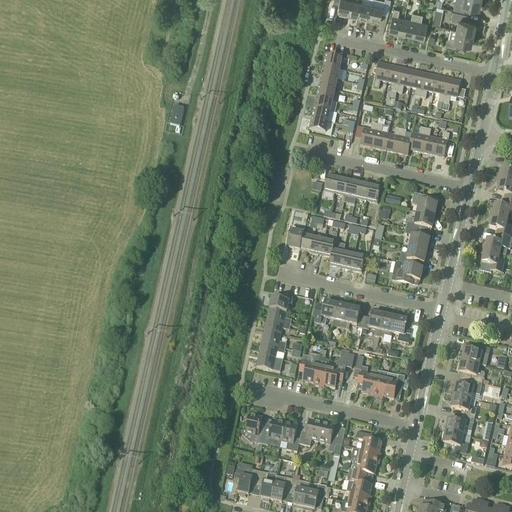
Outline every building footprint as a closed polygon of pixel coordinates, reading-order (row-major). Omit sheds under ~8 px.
[(339,0),(337,14),(344,16),(348,16),(351,0),(339,0)] [(351,0),(348,16),(355,18),(358,19),(362,3),(362,0),(351,0)] [(383,8),(382,14),(388,15),(390,5),(391,0),(389,0),(384,0),(383,8)] [(481,0),(455,0),(453,10),(466,13),(467,7),(480,10),(481,0)] [(362,3),(358,19),(369,21),(372,5),(363,3),(362,3)] [(372,5),(369,21),(380,24),(382,14),(383,8),(372,5)] [(388,33),(401,36),(404,20),(398,18),(399,11),(394,9),(388,33)] [(181,20),(189,21),(189,11),(181,10),(181,20)] [(456,31),(474,35),(476,24),(464,21),(465,15),(453,13),(451,19),(459,20),(456,31)] [(401,36),(413,38),(418,15),(412,14),(410,21),(404,20),(401,36)] [(418,15),(413,38),(424,41),(428,25),(421,23),(423,16),(418,15)] [(474,35),(456,31),(453,30),(450,39),(448,41),(447,40),(445,47),(458,50),(459,44),(471,47),(474,35)] [(323,68),(339,72),(342,61),(326,57),(323,68)] [(387,84),(391,67),(378,65),(373,89),(379,90),(380,83),(387,84)] [(391,67),(387,84),(393,85),(390,99),(395,100),(397,94),(402,70),(391,67)] [(321,78),(337,81),(339,72),(323,68),(321,78)] [(402,70),(397,94),(402,95),(404,88),(410,89),(414,73),(402,70)] [(414,73),(410,89),(416,90),(415,98),(420,99),(425,75),(414,73)] [(434,94),(438,78),(425,75),(420,99),(425,100),(427,93),(434,94)] [(319,89),(334,92),(337,81),(321,78),(319,89)] [(438,78),(434,94),(440,96),(438,103),(444,104),(449,80),(438,78)] [(449,80),(444,104),(449,106),(451,98),(457,100),(461,83),(449,80)] [(316,99),(332,103),(334,92),(319,89),(316,99)] [(332,103),(316,99),(314,110),(330,114),(332,103)] [(179,128),(180,128),(184,110),(183,110),(174,108),(170,126),(179,128)] [(311,120),(327,124),(330,114),(314,110),(311,120)] [(327,124),(311,120),(309,131),(325,135),(327,124)] [(326,134),(334,136),(336,124),(329,122),(326,134)] [(361,143),(360,147),(372,149),(377,126),(372,125),(370,132),(364,130),(362,135),(361,143)] [(377,126),(372,149),(384,152),(387,136),(382,134),(383,127),(377,126)] [(411,141),(409,151),(420,154),(426,130),(421,129),(419,137),(412,135),(411,141)] [(387,136),(384,152),(396,154),(401,131),(396,130),(394,137),(387,136)] [(426,130),(420,154),(432,157),(436,140),(429,139),(431,131),(426,130)] [(401,131),(396,154),(407,157),(409,151),(411,141),(405,139),(406,134),(406,132),(401,131)] [(436,140),(432,157),(444,159),(446,151),(448,141),(450,136),(444,134),(442,142),(436,140)] [(499,177),(498,182),(511,184),(511,166),(508,165),(507,171),(503,170),(501,177),(499,177)] [(324,193),(335,195),(338,179),(327,177),(324,193)] [(338,179),(335,195),(345,198),(348,182),(338,179)] [(345,198),(355,200),(359,184),(348,182),(345,198)] [(511,184),(498,182),(497,187),(499,187),(497,194),(505,196),(504,202),(511,203),(511,184)] [(359,184),(355,200),(366,203),(370,187),(359,184)] [(370,187),(366,203),(377,205),(381,189),(370,187)] [(417,214),(434,218),(437,206),(425,203),(426,198),(414,195),(411,206),(418,208),(417,214)] [(393,206),(395,199),(387,197),(385,204),(393,206)] [(491,212),(490,217),(507,221),(509,214),(511,214),(511,203),(504,202),(502,207),(495,206),(493,213),(491,212)] [(384,208),(382,215),(389,216),(391,209),(384,208)] [(408,221),(406,230),(418,233),(419,228),(432,230),(434,218),(417,214),(416,220),(411,219),(408,221)] [(491,222),(489,230),(497,231),(496,237),(509,240),(511,229),(506,228),(507,221),(490,217),(489,222),(491,222)] [(373,226),(377,230),(382,225),(378,220),(373,226)] [(289,250),(300,252),(303,236),(303,235),(295,233),(296,230),(290,228),(286,247),(289,247),(289,250)] [(418,233),(406,230),(405,235),(412,237),(409,249),(426,253),(429,241),(417,238),(418,233)] [(300,252),(310,255),(314,239),(303,236),(300,252)] [(483,247),(482,252),(499,256),(505,257),(507,251),(509,252),(511,241),(509,240),(496,237),(494,242),(487,241),(485,248),(483,247)] [(314,239),(310,255),(320,257),(324,241),(314,239)] [(320,257),(331,259),(333,251),(335,244),(324,241),(320,257)] [(339,253),(333,251),(331,259),(329,267),(340,270),(344,254),(345,247),(341,246),(339,253)] [(398,265),(405,266),(410,268),(412,263),(424,265),(426,253),(409,249),(407,256),(400,254),(398,265)] [(483,258),(480,273),(490,275),(491,273),(501,275),(504,265),(498,263),(499,256),(482,252),(481,258),(483,258)] [(344,254),(340,270),(351,272),(354,256),(344,254)] [(354,256),(351,272),(361,274),(365,259),(354,256)] [(392,282),(406,286),(408,280),(420,283),(423,270),(410,268),(405,266),(398,265),(396,264),(392,282)] [(269,311),(286,314),(287,314),(289,306),(292,307),(293,301),(275,297),(275,300),(272,299),(269,311)] [(333,322),(337,306),(325,303),(324,308),(318,306),(314,324),(325,327),(326,320),(333,322)] [(338,330),(343,331),(348,308),(337,306),(333,322),(340,323),(338,330)] [(360,311),(348,308),(343,331),(348,332),(349,325),(356,327),(356,329),(362,331),(364,319),(358,317),(360,311)] [(267,321),(290,327),(292,322),(284,320),(286,314),(269,311),(267,321)] [(374,338),(379,339),(384,316),(372,314),(370,320),(364,319),(362,331),(367,332),(368,332),(369,330),(375,331),(374,338)] [(384,316),(379,339),(384,340),(383,344),(389,346),(392,335),(395,319),(384,316)] [(395,319),(392,335),(399,336),(397,343),(409,345),(413,327),(406,326),(407,322),(395,319)] [(264,333),(281,337),(282,331),(289,332),(290,327),(267,321),(264,333)] [(264,333),(262,344),(285,350),(286,345),(279,343),(281,337),(264,333)] [(259,357),(275,361),(277,354),(284,356),(285,350),(262,344),(259,357)] [(291,352),(292,353),(299,354),(300,347),(293,346),(291,352)] [(462,362),(479,366),(482,355),(489,356),(490,351),(478,348),(477,353),(465,351),(462,362)] [(329,362),(324,388),(334,390),(337,378),(342,379),(345,369),(345,367),(346,367),(348,356),(349,354),(343,353),(341,361),(338,363),(337,368),(330,367),(331,362),(329,362)] [(303,383),(314,385),(320,358),(311,356),(310,359),(303,357),(300,370),(305,371),(303,383)] [(346,367),(345,367),(345,369),(351,370),(354,358),(348,356),(346,367)] [(282,362),(275,361),(259,357),(256,369),(280,374),(282,362)] [(320,358),(314,385),(313,387),(323,389),(324,388),(329,362),(321,360),(321,358),(320,358)] [(358,358),(355,371),(361,372),(362,368),(364,360),(358,358)] [(470,382),(482,385),(483,381),(485,374),(478,372),(479,366),(462,362),(459,374),(471,376),(470,382)] [(361,372),(359,380),(365,382),(362,392),(362,395),(372,397),(376,379),(366,377),(368,370),(362,368),(361,372)] [(372,397),(372,398),(382,400),(382,399),(388,375),(378,373),(376,379),(372,397)] [(388,375),(382,399),(394,402),(397,390),(402,391),(405,378),(399,377),(399,378),(388,375)] [(457,385),(454,397),(471,401),(473,394),(480,396),(482,385),(470,382),(469,388),(457,385)] [(462,418),(474,421),(477,409),(470,407),(471,401),(454,397),(451,409),(464,412),(462,418)] [(259,445),(262,446),(264,434),(259,433),(262,420),(249,418),(245,435),(252,437),(251,444),(259,445)] [(446,433),(463,437),(465,431),(471,432),(474,421),(462,418),(461,424),(449,421),(446,433)] [(270,435),(264,434),(262,446),(267,447),(269,440),(281,443),(285,426),(272,423),(270,435)] [(318,443),(322,425),(310,423),(307,436),(301,434),(299,442),(298,446),(310,449),(312,442),(318,443)] [(336,446),(337,442),(331,441),(334,428),(322,425),(318,443),(330,446),(329,449),(335,451),(336,446)] [(285,426),(281,443),(288,445),(286,452),(297,454),(298,446),(299,442),(294,441),(297,428),(285,426)] [(361,451),(379,455),(381,445),(369,442),(371,436),(357,433),(356,440),(363,441),(361,451)] [(463,437),(446,433),(443,444),(455,447),(454,453),(466,456),(469,445),(462,443),(463,437)] [(357,461),(377,466),(379,466),(381,456),(379,455),(361,451),(353,450),(351,460),(354,461),(357,461)] [(511,459),(505,458),(502,468),(511,470),(511,459)] [(470,464),(483,467),(484,462),(472,459),(470,464)] [(377,466),(357,461),(354,461),(352,471),(349,470),(348,476),(361,479),(362,475),(374,477),(377,466)] [(226,477),(232,479),(234,471),(228,469),(226,477)] [(257,487),(259,474),(251,472),(251,474),(237,471),(234,482),(240,483),(237,495),(239,495),(238,497),(245,499),(245,497),(248,498),(251,485),(257,487)] [(276,478),(259,474),(257,487),(263,488),(260,500),(263,501),(262,503),(269,504),(270,502),(271,503),(276,478)] [(346,493),(350,494),(369,498),(372,488),(360,485),(361,479),(348,476),(346,482),(349,483),(346,493)] [(290,494),(293,481),(276,478),(271,503),(282,505),(285,493),(290,494)] [(293,481),(290,494),(296,495),(293,508),(296,508),(295,510),(303,511),(304,510),(307,493),(309,487),(300,486),(301,483),(300,483),(301,479),(295,478),(294,482),(293,481)] [(324,498),(326,489),(318,487),(316,495),(307,493),(304,510),(303,511),(312,511),(313,511),(314,511),(317,500),(323,501),(324,498)] [(347,504),(367,509),(369,509),(371,499),(369,498),(350,494),(347,504)] [(467,511),(478,511),(481,503),(473,501),(471,508),(469,507),(467,511)] [(365,511),(367,509),(347,504),(344,503),(341,511),(365,511)] [(419,511),(445,511),(446,508),(434,505),(423,503),(422,509),(420,508),(419,511)] [(481,503),(478,511),(489,511),(490,511),(487,511),(488,505),(481,503)]
